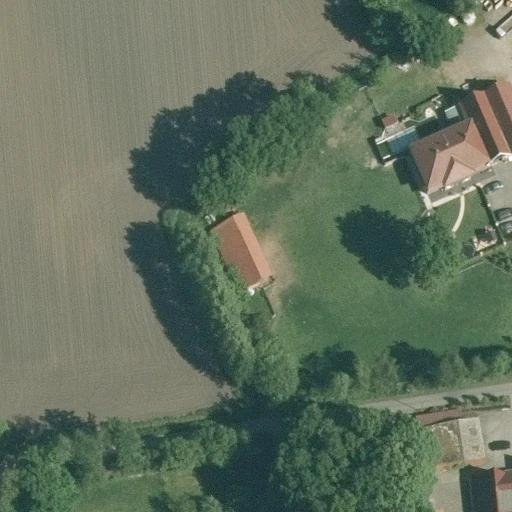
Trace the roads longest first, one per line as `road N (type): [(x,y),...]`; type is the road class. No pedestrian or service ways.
road 1 (unclassified): [(290,424),(0,472)]
road 2 (unclassified): [(511,384),(290,424)]
